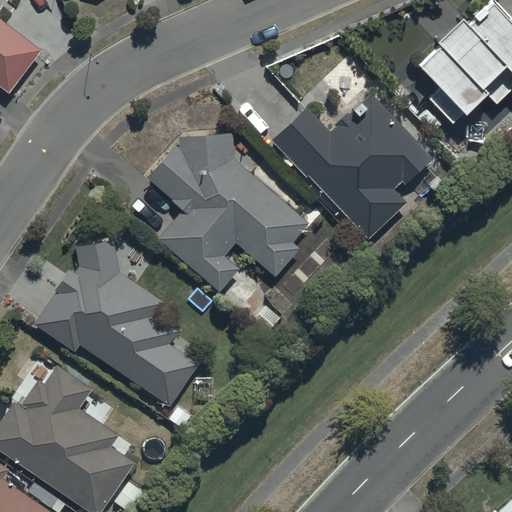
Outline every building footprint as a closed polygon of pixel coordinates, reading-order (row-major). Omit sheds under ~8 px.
[(0,0),(0,82),(5,87),(39,44),(0,13),(0,0)] [(442,85),(428,99),(451,124),(463,113),(459,109),(480,88),(494,103),(511,86),(511,12),(508,16),(492,0),(484,0),(482,2),(479,0),(476,0),(469,7),(472,11),(465,17),(458,10),(433,34),(437,38),(417,58),(442,85)] [(303,100),(267,134),(365,232),(402,195),(391,184),(399,175),(401,178),(428,151),(367,86),(360,93),(356,88),(346,97),(350,101),(332,118),(333,119),(327,126),(303,100)] [(305,215),(231,153),(230,127),(175,130),(176,135),(144,172),(181,203),(155,233),(216,284),(235,260),(220,248),(232,235),(272,269),(296,240),(289,235),(305,215)] [(71,346),(76,339),(168,399),(195,358),(165,338),(175,323),(152,309),(161,295),(117,266),(111,231),(72,238),(76,262),(72,267),(66,261),(59,270),(46,260),(36,274),(26,267),(6,295),(32,314),(30,317),(71,346)] [(11,395),(0,410),(0,445),(94,511),(106,493),(127,507),(140,487),(120,473),(132,456),(107,439),(115,428),(76,401),(88,383),(54,359),(42,376),(36,372),(17,399),(11,395)] [(59,511),(0,472),(0,471),(6,462),(0,457),(0,511),(59,511)] [(511,511),(511,495),(507,489),(480,511),(511,511)]
